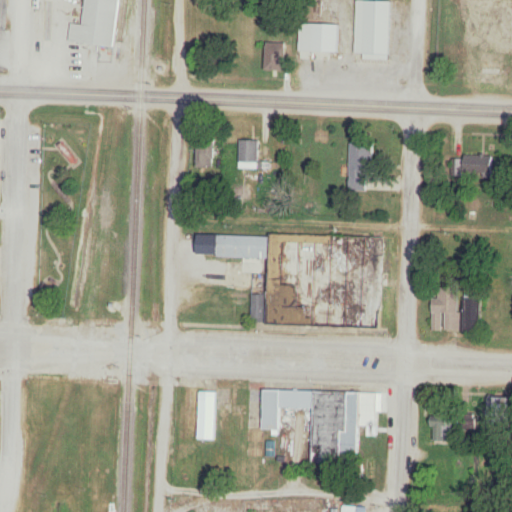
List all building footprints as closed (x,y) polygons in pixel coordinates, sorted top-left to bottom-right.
[(70,42),(115,48),(121,0),(87,0),(84,26),(72,24),(70,42)] [(365,54),(392,55),(393,1),(366,0),(365,54)] [(340,53),(341,25),(314,24),(313,53),(340,53)] [(268,71),(287,71),(287,43),(268,43),(268,71)] [(216,169),(216,138),(197,138),(197,169),(216,169)] [(260,171),(260,141),(241,141),(241,171),(260,171)] [(351,192),(374,192),(373,144),(351,144),(351,192)] [(494,156),(464,156),(464,175),(494,175),(494,156)] [(197,235),(197,257),(266,260),(264,325),(380,329),(381,237),(197,235)] [(433,330),(433,279),(483,281),(484,330),(480,330),(480,336),(465,335),(465,330),(433,330)] [(252,323),(266,323),(266,295),(252,295),(252,323)] [(262,390),(262,431),(278,430),(281,410),(311,410),(312,391),(262,390)] [(198,391),(197,441),(215,441),(217,393),(198,391)] [(378,395),(312,391),(312,459),(359,458),(359,428),(378,427),(378,395)] [(486,392),(485,424),(511,425),(511,393),(486,392)] [(461,415),(461,432),(477,432),(477,415),(461,415)] [(452,445),(451,417),(430,418),(431,445),(452,445)]
